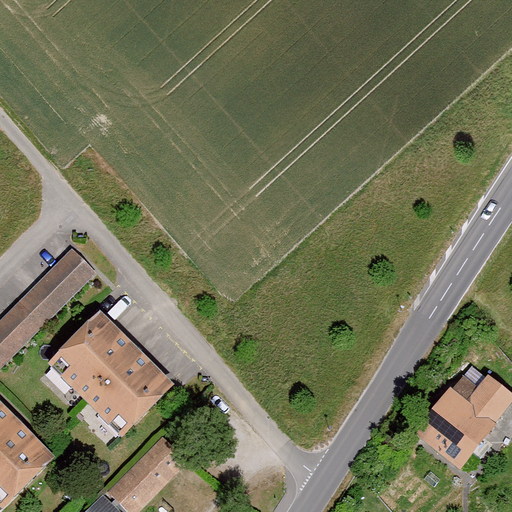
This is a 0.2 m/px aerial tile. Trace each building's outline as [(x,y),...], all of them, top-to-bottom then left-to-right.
[(0,373),(99,275),(73,249),(0,322),(0,373)] [(121,441),(178,387),(106,311),(49,365),(121,441)] [(451,387),(419,434),(469,469),(511,405),(511,390),(493,377),(475,403),(451,387)] [(0,509),(2,511),(56,461),(0,401),(0,509)] [(127,511),(142,511),(190,464),(164,438),(109,493),(127,511)] [(119,511),(102,496),(87,511),(119,511)]
